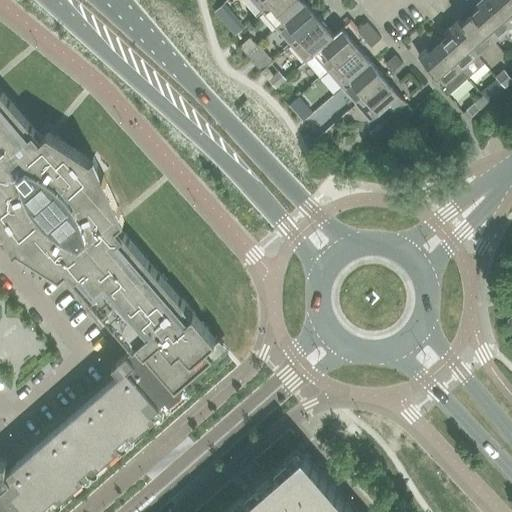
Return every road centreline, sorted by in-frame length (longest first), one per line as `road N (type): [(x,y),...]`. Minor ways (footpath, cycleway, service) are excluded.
road 1 (secondary): [(62,0),(325,263)]
road 2 (secondary): [(347,246),(104,0)]
road 3 (residential): [(323,333),(182,464),(148,457),(84,511)]
road 4 (residential): [(183,511),(189,477),(285,391),(348,354)]
road 5 (residential): [(0,412),(6,420),(82,357),(0,261)]
road 6 (secondary): [(400,353),(511,474)]
road 7 (residential): [(511,169),(400,247)]
road 8 (residential): [(426,274),(511,170)]
road 9 (secondary): [(511,431),(422,333)]
road 10 (residential): [(444,0),(399,44),(364,4),(369,0)]
